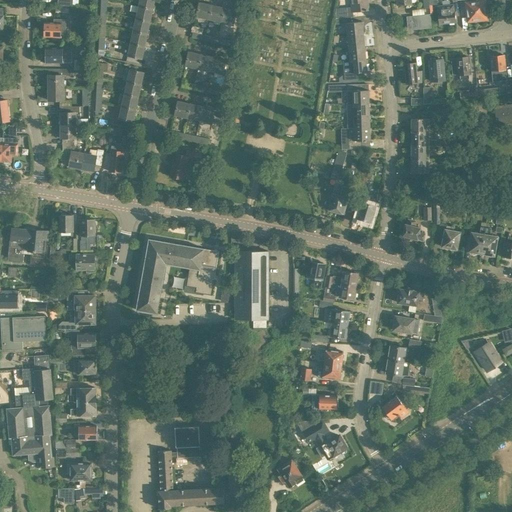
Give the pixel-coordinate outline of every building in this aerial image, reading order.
[(139,0),(138,6),(152,9),(153,0),(139,0)] [(350,0),(351,7),(352,12),(368,10),(367,2),(370,2),(369,0),(350,0)] [(474,0),(475,3),(466,4),(468,21),(486,19),(484,2),(483,2),(483,0),(474,0)] [(196,17),(209,19),(212,5),(199,2),(196,17)] [(209,19),(221,22),(224,8),(212,5),(209,19)] [(437,13),(439,24),(456,22),(455,11),(454,11),(453,5),(437,6),(438,13),(437,13)] [(138,6),(136,18),(149,21),(152,9),(138,6)] [(224,8),(221,22),(234,25),(237,11),(224,8)] [(410,27),(411,29),(414,29),(414,26),(431,24),(430,14),(406,17),(407,27),(410,27)] [(346,23),(347,35),(363,34),(362,21),(351,22),(351,16),(345,16),(338,17),(337,17),(336,24),(346,23)] [(136,18),(133,31),(146,34),(149,21),(136,18)] [(52,41),(59,41),(59,37),(60,37),(60,34),(63,34),(63,27),(60,27),(60,24),(45,23),(45,29),(43,29),(43,35),(44,35),(44,36),(52,37),(52,41)] [(133,31),(130,43),(143,46),(146,34),(133,31)] [(192,38),(204,40),(205,35),(202,34),(193,32),(192,38)] [(347,35),(348,48),(364,46),(363,34),(347,35)] [(204,40),(217,43),(218,38),(205,35),(204,40)] [(218,38),(217,43),(229,46),(230,40),(218,38)] [(143,46),(130,43),(127,56),(140,59),(143,46)] [(62,62),(70,62),(70,56),(71,56),(70,45),(61,45),(61,48),(46,48),(46,63),(47,63),(47,64),(52,64),(52,62),(62,62)] [(348,48),(349,60),(366,58),(364,46),(348,48)] [(185,66),(198,69),(201,54),(188,52),(185,66)] [(198,69),(211,71),(214,57),(201,54),(198,69)] [(503,55),(502,56),(500,54),(497,54),(496,56),(490,57),(492,81),(505,80),(506,80),(503,55)] [(214,57),(211,71),(223,74),(226,60),(214,57)] [(455,59),(451,59),(452,75),(460,75),(460,79),(468,78),(468,74),(470,74),(469,57),(455,58),(455,59)] [(366,58),(349,60),(350,73),(344,73),(345,79),(357,78),(356,72),(367,71),(366,58)] [(429,61),(431,82),(444,80),(442,59),(429,61)] [(74,69),(86,70),(87,60),(74,60),(74,69)] [(98,63),(97,76),(103,76),(103,72),(108,72),(108,64),(98,63)] [(404,64),(406,84),(421,82),(421,71),(416,71),(415,63),(404,64)] [(47,75),(47,88),(65,87),(65,81),(63,81),(63,69),(47,69),(47,75)] [(129,69),(127,81),(141,85),(144,72),(129,69)] [(223,80),(221,90),(228,91),(230,82),(223,80)] [(127,81),(124,94),(138,97),(141,85),(127,81)] [(181,87),(193,90),(195,84),(182,82),(181,87)] [(193,90),(206,93),(207,87),(195,84),(193,90)] [(347,104),(353,103),(369,103),(369,90),(358,90),(358,84),(341,85),(341,91),(347,91),(347,104)] [(460,100),(478,98),(477,89),(477,85),(469,86),(469,90),(459,91),(460,100)] [(59,101),(59,107),(71,106),(71,100),(63,100),(63,95),(65,95),(65,87),(47,88),(47,100),(48,100),(48,101),(59,101)] [(207,87),(206,93),(218,95),(220,90),(207,87)] [(423,88),(423,98),(423,104),(434,103),(432,87),(423,88)] [(124,94),(121,107),(136,110),(138,97),(124,94)] [(0,121),(9,121),(6,100),(0,100),(0,121)] [(175,115),(187,118),(190,104),(178,101),(175,115)] [(369,103),(353,103),(353,115),(369,115),(369,103)] [(187,118),(200,121),(203,107),(190,104),(187,118)] [(511,104),(495,106),(498,126),(503,126),(506,126),(506,125),(511,124),(511,104)] [(59,113),(59,126),(78,126),(78,119),(76,119),(76,113),(71,113),(71,106),(59,107),(59,113)] [(136,110),(121,107),(119,119),(113,117),(112,124),(127,127),(128,121),(133,122),(136,110)] [(203,107),(200,121),(212,123),(215,109),(203,107)] [(232,121),(238,122),(241,109),(235,107),(232,121)] [(369,115),(353,115),(353,127),(370,127),(369,115)] [(411,119),(411,132),(429,132),(429,119),(411,119)] [(63,138),(63,145),(74,144),(74,138),(76,138),(76,133),(78,132),(78,126),(59,126),(59,132),(57,132),(57,137),(60,137),(60,138),(63,138)] [(9,136),(16,136),(17,127),(9,127),(9,136)] [(370,127),(353,127),(354,134),(348,134),(348,149),(362,149),(362,141),(370,140),(370,127)] [(170,136),(183,139),(184,134),(171,131),(170,136)] [(411,132),(411,146),(429,146),(438,146),(445,146),(445,141),(440,141),(440,140),(429,140),(429,132),(411,132)] [(183,139),(195,142),(196,136),(184,134),(183,139)] [(196,136),(195,142),(208,145),(209,139),(196,136)] [(2,137),(1,161),(11,162),(11,155),(17,156),(18,138),(2,137)] [(76,168),(82,169),(85,152),(79,151),(79,153),(75,152),(74,144),(63,145),(63,151),(61,160),(70,161),(69,166),(69,168),(76,169),(76,168)] [(429,146),(411,146),(411,173),(429,173),(429,146)] [(85,152),(82,169),(87,169),(87,170),(93,172),(93,171),(94,171),(95,165),(101,166),(104,150),(98,149),(96,156),(89,155),(90,153),(85,152)] [(116,152),(111,151),(109,171),(121,172),(123,153),(122,152),(122,149),(116,149),(116,152)] [(169,176),(184,180),(188,162),(200,164),(202,155),(187,151),(186,156),(175,154),(169,176)] [(359,162),(357,184),(367,185),(369,163),(359,162)] [(335,179),(341,181),(344,173),(337,171),(335,179)] [(332,193),(327,210),(335,212),(342,186),(338,185),(338,188),(334,187),(333,193),(332,193)] [(342,185),(342,186),(335,212),(344,214),(348,197),(350,188),(342,185)] [(361,221),(370,224),(371,222),(376,206),(368,204),(370,198),(364,197),(362,202),(357,218),(362,220),(361,221)] [(433,203),(433,224),(440,224),(439,207),(444,207),(444,203),(433,203)] [(423,220),(431,220),(431,207),(423,207),(423,220)] [(59,215),(59,232),(73,231),(73,215),(66,215),(65,214),(62,214),(61,215),(59,215)] [(81,235),(81,240),(80,240),(80,250),(87,250),(87,248),(90,246),(90,244),(94,244),(94,219),(92,219),(91,218),(88,218),(87,219),(81,219),(81,235)] [(418,232),(419,227),(414,225),(416,220),(408,218),(407,223),(405,223),(402,235),(417,239),(417,238),(422,240),(424,234),(418,232)] [(450,249),(454,250),(455,248),(456,249),(460,232),(452,231),(452,227),(446,226),(446,229),(445,228),(442,246),(449,247),(450,249)] [(472,233),(469,251),(470,251),(471,253),(474,254),(476,252),(479,253),(479,254),(481,254),(485,228),(480,227),(479,234),(472,233)] [(32,255),(31,264),(45,265),(46,252),(42,251),(43,241),(47,241),(48,231),(30,229),(30,230),(12,228),(11,241),(9,240),(7,261),(23,263),(24,254),(32,255)] [(485,228),(481,254),(483,255),(483,254),(486,254),(487,256),(491,257),(493,255),(494,255),(497,237),(489,236),(490,229),(485,228)] [(503,257),(504,257),(506,259),(509,259),(510,257),(511,257),(511,237),(508,237),(508,242),(504,241),(503,257)] [(136,310),(158,313),(166,264),(188,268),(186,276),(198,278),(198,277),(214,279),(219,251),(149,239),(136,310)] [(66,251),(56,251),(56,260),(66,260),(66,251)] [(235,319),(268,319),(268,251),(252,251),(235,251),(235,319)] [(94,267),(96,266),(96,263),(94,262),(94,254),(76,255),(69,255),(69,261),(77,261),(77,269),(86,269),(86,273),(93,272),(93,269),(95,269),(94,267)] [(314,287),(320,288),(322,279),(325,264),(318,263),(317,261),(313,261),(312,262),(311,262),(308,277),(315,278),(314,287)] [(8,267),(8,276),(16,277),(17,268),(8,267)] [(332,283),(341,284),(356,287),(358,273),(344,271),(342,277),(333,276),(333,277),(327,276),(325,287),(331,288),(332,283)] [(356,287),(341,284),(339,297),(354,299),(355,300),(356,293),(355,293),(356,287)] [(398,301),(397,303),(416,305),(417,301),(423,301),(424,293),(413,291),(413,289),(406,288),(406,290),(399,289),(399,295),(397,295),(396,301),(398,301)] [(67,310),(76,309),(95,309),(96,307),(96,303),(95,302),(95,296),(77,296),(77,289),(67,290),(67,297),(67,310)] [(17,294),(17,290),(1,290),(1,294),(0,294),(0,307),(18,308),(18,294),(17,294)] [(323,294),(322,300),(333,302),(333,303),(334,303),(335,296),(323,294)] [(431,298),(434,315),(442,317),(442,313),(441,313),(439,303),(440,303),(439,297),(431,298)] [(333,302),(322,300),(321,307),(326,308),(332,309),(333,303),(333,302)] [(350,312),(332,309),(326,308),(324,321),(332,322),(348,325),(349,318),(350,318),(350,314),(349,313),(350,312)] [(95,309),(76,309),(76,317),(70,317),(70,323),(67,323),(67,322),(56,322),(55,329),(76,329),(76,323),(95,323),(95,317),(96,315),(96,312),(95,310),(95,309)] [(442,323),(442,317),(434,315),(424,314),(423,321),(442,323)] [(23,349),(22,341),(46,340),(45,316),(0,318),(2,350),(23,349)] [(393,330),(411,333),(415,334),(417,320),(395,316),(393,330)] [(348,325),(332,322),(330,335),(346,338),(346,336),(347,336),(348,332),(347,331),(348,325)] [(79,330),(67,330),(67,335),(73,335),(73,340),(78,340),(78,348),(95,347),(95,346),(96,344),(96,341),(95,340),(95,333),(79,333),(79,330)] [(312,341),(328,343),(328,336),(311,335),(311,341),(312,341)] [(408,346),(420,348),(421,341),(409,339),(408,346)] [(487,342),(473,351),(486,370),(499,361),(487,342)] [(511,344),(503,349),(506,355),(511,351),(511,344)] [(391,345),(388,359),(403,361),(406,347),(391,345)] [(325,360),(324,363),(341,365),(342,359),(343,358),(344,355),(343,354),(343,352),(326,349),(320,349),(320,355),(317,354),(317,359),(325,360)] [(15,388),(16,408),(16,409),(38,407),(38,406),(38,400),(52,399),(49,355),(41,356),(41,366),(35,366),(35,368),(8,370),(9,381),(29,380),(29,387),(15,388)] [(403,361),(388,359),(386,373),(406,376),(408,362),(403,361)] [(73,374),(79,373),(79,374),(96,374),(95,372),(96,371),(96,368),(95,367),(95,360),(73,360),(73,374)] [(341,365),(324,363),(324,366),(316,365),(315,371),(318,371),(317,377),(339,379),(340,378),(341,377),(342,374),(340,373),(341,365)] [(299,379),(310,381),(311,369),(301,368),(299,379)] [(404,377),(403,384),(414,385),(415,379),(404,377)] [(372,381),(370,392),(380,394),(382,382),(372,381)] [(261,384),(232,384),(232,385),(232,395),(249,395),(261,395),(261,384)] [(414,385),(403,384),(402,390),(419,393),(420,386),(414,385)] [(77,395),(77,402),(96,401),(95,388),(70,388),(70,395),(77,395)] [(310,401),(312,401),(312,411),(328,411),(328,409),(336,409),(336,408),(338,407),(338,402),(336,402),(337,395),(310,395),(310,401)] [(390,418),(392,419),(399,414),(401,418),(408,412),(406,409),(410,405),(403,395),(396,396),(383,407),(386,412),(386,413),(385,414),(385,415),(385,416),(386,417),(386,418),(388,418),(389,418),(390,418)] [(96,401),(77,402),(77,409),(70,409),(71,416),(96,415),(96,401)] [(16,409),(16,408),(7,409),(8,419),(5,420),(5,428),(9,427),(10,438),(12,438),(13,455),(29,453),(29,460),(38,459),(39,468),(54,467),(53,457),(51,458),(49,435),(51,435),(49,405),(38,406),(38,407),(16,409)] [(306,422),(314,434),(325,427),(320,420),(306,422)] [(79,426),(74,427),(74,434),(76,437),(79,437),(79,439),(96,439),(96,437),(97,436),(97,434),(96,433),(96,426),(79,426)] [(173,490),(171,456),(177,456),(177,458),(200,457),(199,446),(200,446),(199,426),(175,427),(175,438),(176,444),(176,448),(177,448),(177,452),(171,453),(171,450),(158,451),(160,491),(158,491),(159,509),(171,508),(171,505),(224,503),(224,493),(242,492),(240,463),(228,464),(228,465),(219,466),(219,475),(229,474),(230,487),(173,490)] [(325,438),(318,442),(321,446),(317,448),(322,457),(326,454),(328,458),(338,452),(339,453),(342,454),(346,452),(346,449),(347,448),(339,435),(333,439),(333,438),(326,442),(325,438)] [(55,449),(66,448),(76,448),(76,439),(66,440),(55,440),(55,449)] [(66,448),(66,457),(81,457),(80,448),(76,448),(66,448)] [(481,463),(493,456),(489,449),(477,456),(481,463)] [(269,477),(279,471),(281,475),(279,476),(283,483),(285,481),(289,487),(295,483),(297,485),(304,480),(301,476),(302,475),(296,467),(296,465),(295,462),(293,462),(292,460),(284,465),(277,455),(270,462),(269,477)] [(67,464),(67,473),(71,473),(71,480),(83,479),(85,481),(89,481),(92,477),(92,473),(91,472),(91,463),(67,464)] [(74,489),(76,501),(81,500),(81,499),(85,498),(83,488),(74,489)] [(73,489),(59,489),(59,497),(65,497),(65,502),(73,502),(73,489)]
